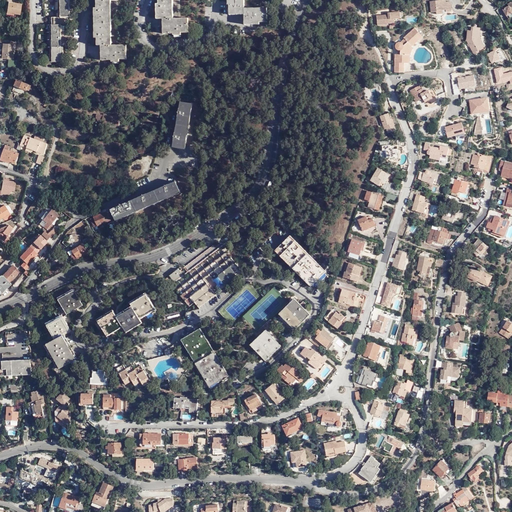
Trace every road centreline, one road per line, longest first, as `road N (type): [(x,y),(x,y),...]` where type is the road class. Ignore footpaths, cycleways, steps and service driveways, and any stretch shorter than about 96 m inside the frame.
road 1 (unclassified): [(0,307),(77,271),(168,251),(253,198),(268,170),(281,79),(305,0)]
road 2 (residential): [(345,381),(412,171),(410,133),(388,79)]
road 3 (unknown): [(175,247),(154,277),(90,308),(84,324),(92,343),(176,330),(245,281)]
road 4 (residential): [(0,455),(32,445),(73,448),(137,485),(296,481)]
road 5 (residential): [(409,453),(427,406),(445,265),(483,214),(491,181)]
road 6 (residential): [(333,390),(253,424),(104,424)]
road 7 (unknown): [(245,281),(286,221),(253,222),(219,237),(198,233)]
road 8 (residential): [(296,481),(325,478),(355,460),(363,433),(347,395)]
road 9 (residential): [(296,481),(354,490),(381,482),(409,453)]
